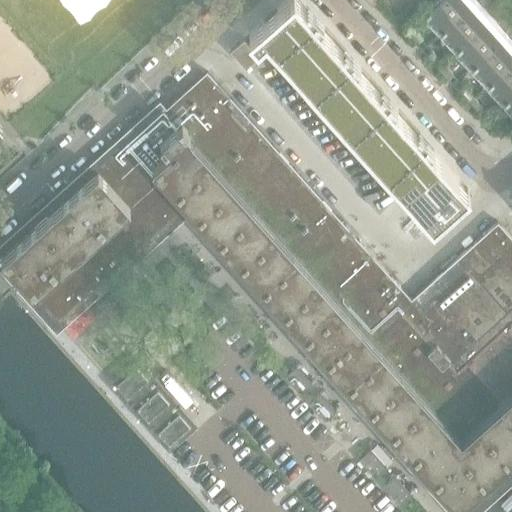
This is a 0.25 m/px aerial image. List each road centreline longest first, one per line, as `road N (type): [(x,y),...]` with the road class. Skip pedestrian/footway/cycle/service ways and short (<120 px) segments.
road 1 (residential): [(0,215),(244,0)]
road 2 (unknown): [(465,223),(259,0)]
road 3 (residential): [(504,187),(332,0)]
